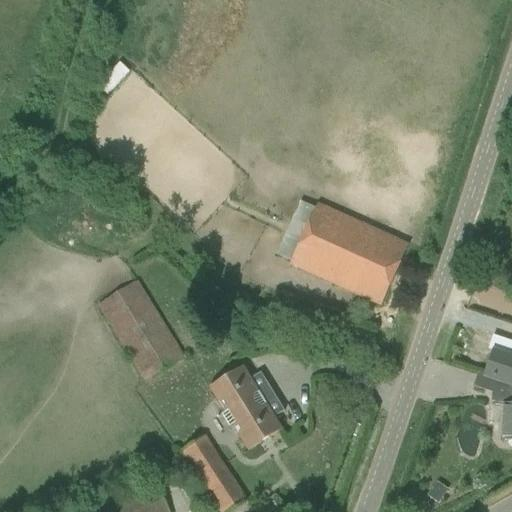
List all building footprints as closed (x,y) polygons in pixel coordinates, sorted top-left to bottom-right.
[(275,257),(290,263),(289,265),(362,299),(380,307),(407,246),(389,238),(317,205),(314,209),(299,203),(275,257)] [(137,283),(98,308),(145,385),(185,360),(137,283)] [(492,352),(484,376),(501,382),(511,385),(511,345),(509,345),(506,344),(502,355),(492,352)] [(250,382),(242,368),(207,391),(223,414),(219,416),(229,430),(231,429),(247,453),(281,431),(274,419),(284,413),(260,375),(250,382)] [(511,385),(501,382),(493,405),(504,405),(501,441),(508,442),(507,446),(510,449),(511,449),(511,385)] [(213,511),(229,511),(247,500),(206,440),(178,458),(213,511)] [(167,511),(154,480),(75,511),(167,511)] [(436,484),(427,496),(437,504),(446,492),(436,484)] [(286,511),(287,511),(310,511),(302,499),(286,511)]
